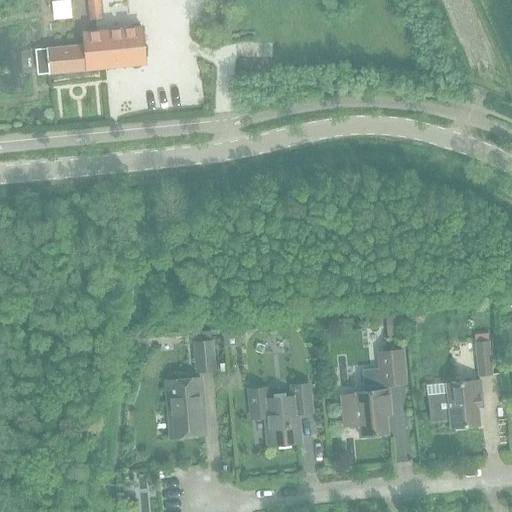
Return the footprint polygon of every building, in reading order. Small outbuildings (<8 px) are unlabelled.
[(87,0),(89,20),(102,19),(100,0),(87,0)] [(49,72),(143,63),(140,27),(83,32),(84,44),(46,48),(49,72)] [(212,336),(195,338),(197,369),(215,368),(212,336)] [(477,340),(480,375),(492,374),(489,339),(477,340)] [(389,382),(389,383),(402,382),(399,348),(386,349),(386,351),(389,382)] [(388,389),(388,387),(387,383),(389,382),(386,351),(375,352),(377,369),(359,371),(361,391),(355,392),(355,394),(341,395),(344,426),(358,424),(359,436),(387,433),(384,406),(390,405),(388,389)] [(171,430),(205,427),(200,377),(166,380),(171,430)] [(476,397),(481,396),(479,379),(445,383),(449,427),(479,424),(476,397)] [(251,417),(266,416),(269,445),(298,442),(295,413),(310,411),(307,384),(292,385),(293,396),(265,399),(264,388),(249,389),(251,417)]
